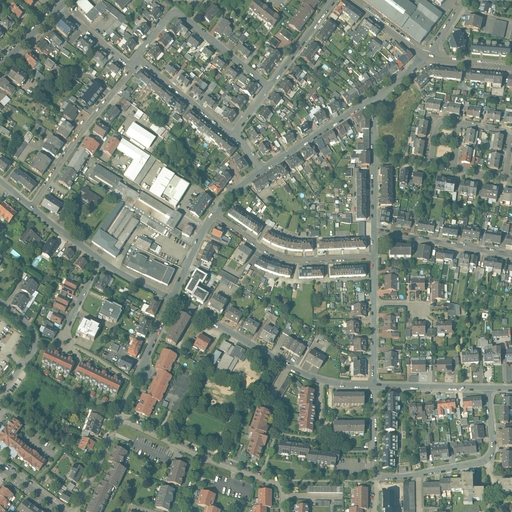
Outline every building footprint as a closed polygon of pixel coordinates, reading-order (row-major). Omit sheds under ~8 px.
[(23,0),(22,1),(23,2),(27,7),(28,8),(28,9),(29,9),(30,9),(31,8),(31,7),(36,2),(33,0),(23,0)] [(84,0),(80,0),(76,5),(85,15),(92,8),(84,0)] [(118,0),(115,3),(114,4),(121,11),(132,0),(118,0)] [(317,5),(310,0),(305,0),(302,4),(304,5),(299,12),(308,19),(313,13),(312,11),(317,5)] [(362,0),(420,44),(443,14),(423,0),(417,0),(414,5),(413,4),(411,6),(403,0),(362,0)] [(279,19),(256,1),(255,1),(249,9),(249,10),(262,21),(263,21),(272,28),(273,28),(279,20),(279,19)] [(109,5),(102,2),(101,2),(98,5),(104,12),(106,10),(109,5)] [(343,2),(333,14),(338,18),(342,12),(343,12),(342,11),(347,5),(343,2)] [(154,3),(151,7),(153,9),(151,11),(152,12),(158,17),(161,14),(160,12),(162,10),(154,3)] [(25,13),(17,4),(13,7),(15,9),(12,12),(19,19),(20,20),(24,17),(22,16),(25,13)] [(487,5),(482,4),(480,14),(485,15),(487,15),(489,15),(491,6),(487,5)] [(104,12),(98,5),(94,9),(99,14),(101,16),(104,12)] [(121,15),(109,5),(106,10),(117,19),(121,15)] [(212,5),(203,17),(209,22),(219,10),(212,5)] [(354,10),(347,5),(342,11),(343,12),(342,12),(349,17),(354,10)] [(93,8),(84,16),(90,22),(99,14),(94,9),(93,8)] [(362,16),(354,10),(349,17),(348,18),(350,20),(348,23),(352,26),(355,23),(356,24),(362,16)] [(150,15),(146,11),(142,15),(147,18),(146,18),(149,21),(151,19),(153,21),(154,20),(155,21),(158,17),(152,12),(150,15)] [(308,19),(299,12),(289,25),(298,33),(308,19)] [(127,19),(121,15),(117,19),(117,20),(121,24),(127,19)] [(482,20),(468,17),(466,27),(480,30),(482,20)] [(8,19),(7,18),(1,24),(8,31),(11,28),(12,28),(14,26),(14,25),(14,24),(11,22),(12,22),(9,18),(8,19)] [(147,23),(142,19),(137,25),(139,28),(146,33),(148,29),(147,28),(147,27),(145,25),(147,23)] [(366,19),(359,28),(355,35),(352,33),(349,38),(357,45),(361,38),(364,40),(368,34),(367,34),(369,32),(374,25),(366,19)] [(117,20),(103,35),(107,39),(121,24),(117,20)] [(176,20),(171,26),(172,26),(178,32),(181,34),(183,32),(186,34),(188,32),(189,31),(176,20)] [(333,24),(328,20),(326,23),(327,23),(322,30),(321,30),(319,33),(320,33),(327,40),(336,27),(333,24)] [(501,21),(495,20),(492,36),(498,37),(501,21)] [(68,25),(64,21),(56,29),(66,38),(69,35),(73,32),(72,31),(74,29),(69,25),(68,25)] [(507,23),(501,21),(498,37),(504,39),(507,23)] [(224,22),(222,25),(221,24),(220,25),(218,27),(218,28),(219,28),(218,29),(217,29),(215,29),(214,31),(214,33),(220,38),(223,35),(226,37),(228,37),(231,32),(231,30),(226,26),(227,24),(224,22)] [(380,30),(374,25),(369,32),(376,37),(380,30)] [(178,32),(172,26),(169,30),(170,31),(170,32),(173,35),(174,34),(176,36),(178,32)] [(139,28),(137,31),(136,31),(133,35),(135,37),(138,34),(140,35),(141,35),(143,36),(146,33),(139,28)] [(293,36),(283,28),(279,33),(288,41),(293,36)] [(464,36),(458,32),(450,44),(452,50),(465,52),(466,42),(463,42),(462,39),(464,36)] [(57,38),(51,33),(45,39),(51,44),(53,42),(56,46),(60,42),(56,39),(57,38)] [(131,37),(126,33),(123,36),(124,37),(122,39),(123,40),(133,48),(136,45),(134,43),(135,42),(133,40),(135,37),(133,35),(131,37)] [(327,40),(320,33),(315,39),(322,44),(324,42),(325,43),(327,41),(327,40)] [(119,39),(114,35),(111,40),(115,43),(119,39)] [(166,36),(165,35),(161,39),(168,44),(171,41),(170,39),(166,36)] [(239,40),(233,35),(229,39),(235,45),(239,40)] [(239,40),(242,43),(247,38),(243,35),(239,40)] [(194,36),(192,38),(192,37),(189,41),(188,43),(192,46),(197,39),(194,36)] [(94,45),(84,37),(77,47),(86,54),(94,45)] [(280,43),(273,37),(269,43),(271,44),(276,48),(280,43)] [(168,44),(161,39),(158,43),(160,44),(159,44),(163,47),(165,48),(168,44)] [(201,42),(197,39),(192,46),(191,48),(193,49),(194,48),(196,49),(197,47),(197,48),(200,44),(201,42)] [(381,45),(374,39),(371,42),(369,45),(366,49),(369,52),(370,52),(374,46),(376,48),(376,47),(379,49),(381,45)] [(133,48),(123,40),(118,46),(121,48),(124,51),(125,49),(128,51),(128,50),(130,52),(133,48)] [(43,41),(36,48),(40,52),(44,55),(46,56),(47,56),(49,54),(45,51),(46,50),(50,53),(55,48),(50,44),(48,47),(43,41)] [(243,44),(237,52),(240,54),(240,53),(243,56),(249,49),(250,47),(251,46),(249,48),(243,44)] [(322,51),(312,44),(308,49),(315,55),(317,53),(319,55),(322,51)] [(403,55),(406,52),(398,44),(397,45),(395,47),(394,48),(403,56),(403,55)] [(492,47),(473,45),(472,54),(491,56),(492,47)] [(160,51),(156,48),(156,49),(154,47),(151,51),(158,57),(161,53),(159,51),(160,51)] [(205,56),(210,50),(207,47),(202,53),(205,56)] [(510,48),(492,47),(491,56),(510,57),(510,48)] [(249,49),(243,56),(247,59),(248,57),(249,57),(251,54),(251,53),(253,52),(249,49)] [(315,55),(308,49),(306,52),(305,52),(304,54),(302,57),(311,64),(313,61),(311,60),(315,55)] [(209,58),(214,52),(210,50),(205,56),(209,58)] [(97,52),(95,55),(96,56),(93,60),(96,62),(103,54),(99,51),(98,53),(97,52)] [(158,57),(151,51),(148,55),(150,56),(149,57),(153,60),(153,59),(155,61),(158,57)] [(275,52),(273,51),(270,55),(278,60),(280,56),(279,55),(279,54),(275,52)] [(406,52),(403,55),(409,61),(413,57),(407,51),(406,52)] [(33,56),(31,54),(29,54),(28,56),(24,60),(24,61),(33,69),(34,69),(40,63),(33,57),(33,56)] [(103,54),(96,62),(103,68),(106,63),(104,62),(106,60),(105,59),(106,57),(103,54)] [(55,62),(47,56),(46,56),(44,55),(43,57),(48,61),(53,65),(55,62)] [(278,60),(270,55),(266,60),(274,66),(276,63),(275,63),(278,60)] [(398,60),(397,61),(403,67),(403,66),(404,67),(405,65),(409,61),(403,55),(403,56),(398,60)] [(218,59),(218,58),(215,62),(214,64),(218,67),(223,60),(219,57),(218,59)] [(384,62),(377,57),(374,61),(380,67),(384,62)] [(223,60),(218,67),(221,70),(223,68),(223,69),(226,65),(227,63),(223,60)] [(274,66),(266,60),(263,65),(264,66),(263,66),(270,71),(272,67),(272,68),(274,66)] [(46,63),(44,66),(51,70),(52,70),(55,66),(53,65),(48,61),(46,63)] [(85,79),(60,61),(56,67),(62,71),(74,80),(81,85),(85,79)] [(403,67),(397,61),(395,63),(393,65),(399,71),(403,67)] [(399,71),(393,65),(391,63),(386,67),(385,66),(387,65),(386,62),(382,64),(385,69),(390,77),(399,71)] [(40,63),(34,69),(36,72),(38,74),(39,73),(41,71),(40,70),(43,68),(43,67),(40,65),(41,64),(40,63)] [(110,66),(108,65),(104,70),(108,74),(111,71),(113,72),(118,66),(114,63),(113,65),(112,64),(110,66)] [(171,64),(170,65),(169,65),(166,68),(167,69),(165,71),(169,74),(175,67),(171,64)] [(175,67),(169,74),(173,77),(174,75),(175,75),(178,72),(177,72),(179,70),(178,70),(180,68),(176,65),(175,67)] [(263,66),(263,65),(260,69),(267,75),(270,71),(263,66)] [(56,67),(55,66),(52,70),(56,73),(56,74),(59,76),(62,71),(56,67)] [(118,66),(113,72),(110,75),(114,78),(118,73),(119,74),(121,71),(120,71),(121,69),(118,66)] [(236,70),(232,67),(230,69),(230,68),(227,72),(228,72),(226,74),(230,77),(236,70)] [(300,71),(296,69),(294,68),(291,72),(302,80),(305,76),(300,72),(300,71)] [(435,69),(430,68),(427,69),(422,75),(429,81),(431,80),(430,79),(434,77),(435,69)] [(21,75),(14,69),(7,76),(14,82),(20,76),(21,75)] [(382,82),(377,74),(376,75),(373,69),(370,71),(374,77),(372,78),(377,85),(382,82)] [(390,77),(385,69),(377,74),(382,82),(387,79),(390,77)] [(443,70),(435,69),(434,77),(434,78),(436,78),(442,79),(443,70)] [(236,70),(230,77),(234,80),(235,78),(236,79),(239,75),(238,75),(239,73),(236,70)] [(462,72),(443,70),(442,79),(443,79),(443,78),(447,79),(446,79),(457,80),(461,80),(461,81),(462,72)] [(141,71),(139,73),(138,73),(136,76),(137,76),(135,78),(138,81),(139,80),(142,82),(147,76),(143,73),(142,72),(141,71)] [(44,77),(39,73),(38,74),(36,72),(32,77),(40,82),(44,77)] [(291,72),(288,76),(290,77),(294,80),(297,83),(302,86),(305,82),(302,80),(291,72)] [(486,74),(467,72),(466,81),(467,81),(470,81),(470,82),(481,83),(481,82),(485,83),(486,74)] [(359,73),(353,78),(355,81),(358,79),(361,81),(362,80),(361,79),(362,78),(363,79),(364,78),(363,77),(359,73)] [(188,77),(184,74),(183,76),(182,76),(179,79),(180,79),(178,81),(182,84),(188,77)] [(377,85),(372,78),(369,80),(368,79),(369,78),(365,74),(363,77),(364,78),(365,79),(366,78),(367,81),(372,88),(377,85)] [(503,76),(486,74),(485,83),(493,84),(493,87),(498,88),(501,88),(501,86),(502,86),(503,76)] [(422,75),(414,83),(421,90),(429,82),(429,81),(422,75)] [(24,80),(20,76),(14,82),(19,86),(24,80)] [(147,76),(142,82),(144,85),(146,87),(152,81),(147,76)] [(189,76),(188,77),(182,84),(186,88),(192,81),(193,79),(189,76)] [(249,81),(244,77),(240,82),(246,87),(249,83),(248,82),(249,81)] [(9,84),(2,79),(2,80),(2,79),(0,80),(0,88),(3,91),(4,90),(11,96),(15,90),(10,86),(10,85),(9,84)] [(157,85),(152,81),(146,87),(149,89),(152,91),(157,85)] [(212,81),(209,86),(213,90),(217,85),(212,81)] [(292,87),(284,81),(278,89),(279,89),(283,93),(286,94),(285,95),(291,99),(296,93),(293,91),(292,92),(289,90),(292,87)] [(367,81),(362,84),(367,92),(372,88),(367,81)] [(92,82),(82,95),(83,95),(79,100),(89,108),(98,98),(97,98),(103,91),(92,82)] [(360,85),(359,82),(354,85),(356,88),(354,89),(355,90),(359,97),(367,92),(362,84),(360,85)] [(255,86),(252,84),(251,84),(249,83),(246,87),(253,92),(257,88),(255,87),(255,86)] [(163,89),(157,85),(152,91),(155,94),(157,96),(163,89)] [(197,85),(195,86),(192,90),(191,92),(195,95),(201,88),(197,85)] [(201,88),(195,95),(199,98),(200,96),(200,97),(203,93),(205,91),(204,90),(206,88),(203,85),(201,88)] [(246,87),(243,91),(245,92),(245,93),(248,95),(249,95),(251,96),(253,92),(246,87)] [(409,88),(395,101),(397,103),(402,107),(415,94),(409,88)] [(168,94),(163,89),(157,96),(159,98),(157,100),(160,102),(162,99),(163,100),(168,94)] [(352,92),(347,95),(352,102),(359,97),(355,90),(352,92)] [(130,96),(125,92),(121,97),(126,101),(130,96)] [(174,98),(168,94),(163,100),(166,102),(165,103),(168,105),(174,98)] [(277,95),(276,96),(274,94),(272,98),(278,103),(281,99),(279,98),(280,97),(277,95)] [(347,94),(342,97),(347,105),(352,102),(347,95),(347,94)] [(209,95),(208,97),(205,100),(205,101),(204,102),(208,106),(213,99),(209,95)] [(213,99),(208,106),(211,109),(213,107),(216,104),(216,103),(220,98),(217,95),(213,99)] [(245,100),(241,97),(241,98),(239,96),(236,101),(243,106),(247,102),(245,100)] [(123,98),(117,106),(124,113),(131,104),(123,98)] [(179,103),(174,98),(168,105),(170,107),(171,106),(174,109),(179,103)] [(278,103),(272,98),(269,101),(271,103),(270,104),(273,106),(274,105),(276,106),(278,103)] [(243,106),(236,101),(233,105),(235,106),(238,109),(238,108),(240,110),(243,106)] [(434,102),(427,101),(425,109),(433,110),(434,102)] [(339,107),(337,103),(337,104),(335,102),(331,104),(336,112),(340,109),(339,107)] [(441,103),(434,102),(433,110),(440,112),(440,107),(441,103)] [(185,108),(179,103),(174,109),(177,111),(176,112),(179,115),(185,108)] [(397,103),(384,116),(390,122),(404,109),(402,107),(397,103)] [(331,104),(327,107),(328,109),(330,113),(332,115),(336,112),(331,104)] [(72,107),(69,105),(62,115),(72,121),(75,117),(73,116),(77,110),(72,107)] [(166,130),(134,107),(131,110),(163,134),(166,130)] [(223,112),(217,107),(214,111),(223,118),(226,114),(223,112)] [(119,113),(113,108),(108,113),(115,117),(119,113)] [(264,108),(259,115),(261,117),(260,118),(263,120),(263,119),(265,120),(268,117),(270,119),(273,115),(269,112),(269,111),(267,109),(266,110),(264,108)] [(231,111),(229,110),(226,114),(233,119),(236,115),(234,114),(235,113),(231,111)] [(317,113),(315,110),(311,113),(313,116),(314,118),(316,122),(317,122),(318,124),(322,121),(317,114),(317,113)] [(189,111),(183,119),(187,123),(188,122),(190,124),(191,123),(196,117),(189,111)] [(326,116),(323,112),(323,113),(321,111),(317,113),(317,114),(322,121),(326,119),(325,116),(326,116)] [(360,123),(365,116),(363,111),(353,117),(358,125),(360,123)] [(115,117),(108,113),(104,118),(110,123),(115,117)] [(233,119),(226,114),(223,118),(225,119),(225,120),(228,122),(230,123),(233,119)] [(309,116),(304,119),(307,124),(312,121),(309,116)] [(365,116),(360,123),(360,130),(363,130),(369,130),(369,121),(365,116)] [(196,117),(191,123),(193,125),(191,128),(194,130),(195,128),(201,121),(196,117)] [(75,126),(66,121),(64,123),(73,129),(75,126)] [(201,121),(195,128),(198,130),(197,131),(200,134),(207,126),(201,121)] [(428,123),(420,121),(419,128),(427,130),(428,123)] [(348,124),(346,122),(340,126),(346,135),(347,136),(351,134),(348,130),(350,129),(348,124)] [(64,123),(60,128),(69,135),(73,129),(64,123)] [(125,136),(148,149),(155,137),(132,123),(125,136)] [(306,125),(305,123),(301,125),(306,132),(309,130),(308,128),(309,127),(307,124),(306,125)] [(108,131),(98,124),(93,133),(103,139),(108,131)] [(255,128),(253,129),(253,128),(250,130),(250,131),(248,132),(251,136),(258,132),(262,129),(260,125),(255,128)] [(301,125),(297,128),(299,130),(298,130),(300,133),(300,132),(302,134),(306,132),(301,125)] [(207,126),(200,134),(202,136),(203,135),(206,137),(212,130),(207,126)] [(346,135),(340,126),(336,129),(339,133),(341,138),(346,135)] [(11,133),(1,127),(0,128),(0,131),(9,137),(10,135),(11,133)] [(46,130),(41,127),(37,132),(42,135),(46,130)] [(69,135),(60,128),(57,133),(57,134),(61,136),(66,140),(69,135)] [(427,130),(419,128),(418,136),(426,137),(427,130)] [(212,130),(206,137),(208,139),(209,138),(212,141),(217,135),(212,130)] [(369,130),(363,130),(363,144),(357,144),(357,151),(359,151),(364,151),(369,151),(369,130)] [(392,130),(383,130),(383,149),(392,149),(392,130)] [(478,132),(467,130),(466,137),(477,138),(478,132)] [(28,132),(22,140),(28,144),(34,135),(28,132)] [(151,156),(116,132),(114,134),(120,138),(117,142),(120,144),(116,149),(134,161),(124,176),(133,182),(151,156)] [(258,132),(251,136),(253,140),(255,138),(256,139),(259,138),(258,137),(260,135),(258,132)] [(331,132),(324,136),(329,144),(333,141),(335,144),(338,142),(334,137),(331,132)] [(292,134),(291,135),(290,133),(286,135),(290,142),(294,139),(293,138),(294,137),(292,134)] [(223,139),(217,135),(212,141),(215,143),(215,144),(217,146),(223,139)] [(290,142),(286,135),(282,138),(284,140),(283,140),(285,143),(285,142),(287,144),(290,142)] [(504,137),(495,135),(494,142),(502,144),(504,137)] [(324,136),(319,140),(329,155),(332,153),(327,146),(329,144),(324,136)] [(63,145),(51,137),(46,143),(58,151),(63,145)] [(477,138),(466,137),(465,143),(469,144),(475,145),(476,145),(477,138)] [(107,145),(116,151),(116,149),(120,144),(117,142),(111,138),(107,145)] [(98,146),(87,139),(80,149),(89,155),(92,156),(98,146)] [(228,143),(223,139),(217,146),(219,148),(220,147),(223,150),(228,143)] [(22,140),(12,155),(17,158),(27,144),(22,140)] [(329,155),(319,140),(314,143),(320,151),(324,158),(329,155)] [(425,143),(417,141),(415,148),(424,150),(425,143)] [(341,142),(336,145),(339,150),(344,147),(341,142)] [(502,144),(494,142),(493,149),(497,150),(501,151),(502,144)] [(58,151),(46,143),(43,149),(54,157),(58,151)] [(236,150),(228,143),(223,150),(226,152),(224,155),(229,159),(236,150)] [(263,143),(260,145),(260,146),(258,147),(261,151),(267,147),(265,143),(263,144),(263,143)] [(116,151),(107,145),(103,152),(111,157),(116,151)] [(311,145),(304,149),(310,158),(313,156),(313,158),(317,155),(311,145)] [(267,147),(261,151),(263,155),(265,153),(266,154),(268,153),(268,152),(270,150),(267,147)] [(79,148),(67,169),(77,175),(89,155),(80,149),(79,148)] [(424,150),(415,148),(414,155),(422,157),(424,150)] [(310,158),(304,149),(300,152),(305,161),(310,158)] [(468,149),(464,149),(463,156),(474,158),(475,151),(474,151),(472,150),(468,149)] [(51,162),(39,154),(30,168),(42,176),(51,162)] [(496,155),(492,154),(491,161),(499,163),(500,156),(496,155)] [(303,164),(296,155),(290,159),(295,167),(298,166),(299,167),(303,164)] [(10,165),(2,158),(0,156),(0,160),(0,161),(0,160),(0,169),(4,173),(10,165)] [(151,156),(146,164),(150,167),(156,159),(151,156)] [(474,158),(463,156),(462,163),(470,164),(472,165),(473,165),(473,161),(474,162),(474,158)] [(235,163),(234,164),(237,168),(245,163),(242,158),(241,159),(235,163)] [(295,167),(290,159),(285,162),(291,170),(295,167)] [(499,163),(491,161),(490,168),(498,170),(499,163)] [(245,163),(237,168),(240,172),(241,171),(242,173),(248,168),(247,166),(246,163),(245,164),(245,163)] [(146,164),(133,182),(138,185),(150,167),(146,164)] [(282,164),(275,168),(280,176),(281,177),(284,175),(285,176),(288,174),(282,164)] [(121,181),(97,165),(89,178),(113,193),(119,183),(121,181)] [(229,170),(224,165),(221,170),(224,173),(226,174),(229,170)] [(275,168),(269,172),(275,181),(278,179),(277,177),(280,176),(275,168)] [(77,175),(67,169),(58,182),(68,188),(77,175)] [(174,176),(163,169),(149,192),(175,208),(178,204),(163,194),(174,176)] [(16,170),(10,178),(17,183),(18,182),(23,176),(22,176),(16,170)] [(269,172),(263,176),(268,183),(271,182),(272,183),(275,181),(269,172)] [(405,173),(401,172),(399,184),(406,185),(408,173),(405,172),(405,173)] [(226,174),(224,173),(220,177),(227,183),(231,179),(229,177),(226,174)] [(365,174),(356,174),(356,189),(365,189),(365,174)] [(423,176),(414,174),(413,181),(413,184),(422,185),(423,176)] [(36,186),(24,175),(22,176),(23,176),(18,182),(30,192),(36,186)] [(189,185),(174,176),(163,194),(178,204),(189,185)] [(263,176),(251,184),(257,193),(269,185),(268,183),(263,176)] [(227,183),(220,177),(215,183),(218,186),(218,187),(222,191),(226,186),(225,185),(227,183)] [(447,180),(438,178),(436,190),(445,191),(447,180)] [(455,181),(447,180),(445,191),(453,193),(455,181)] [(470,184),(461,182),(461,187),(460,194),(468,195),(470,184)] [(119,183),(113,193),(111,196),(120,201),(131,209),(134,205),(139,196),(119,183)] [(218,186),(215,183),(213,186),(212,185),(208,189),(211,191),(211,192),(213,194),(213,193),(217,196),(222,191),(218,187),(218,186)] [(478,185),(470,184),(468,195),(476,197),(478,185)] [(491,187),(483,186),(483,191),(482,196),(481,198),(489,199),(491,187)] [(499,189),(491,187),(489,199),(497,200),(499,189)] [(365,189),(356,189),(356,205),(365,205),(365,189)] [(511,193),(511,190),(505,190),(504,196),(503,200),(503,201),(507,201),(506,205),(510,205),(510,203),(510,202),(511,193)] [(88,191),(85,195),(79,203),(88,209),(92,202),(97,205),(101,200),(88,191)] [(174,212),(142,192),(139,196),(134,205),(166,226),(174,212)] [(196,204),(205,210),(206,208),(207,208),(208,206),(208,205),(211,201),(203,195),(196,204)] [(58,203),(48,196),(42,205),(50,210),(50,211),(52,213),(53,211),(58,203)] [(120,201),(92,244),(115,259),(139,223),(138,223),(139,221),(142,216),(131,209),(120,201)] [(16,214),(4,203),(0,207),(0,214),(9,222),(16,214)] [(62,206),(58,203),(53,211),(56,214),(62,206)] [(205,210),(196,204),(193,209),(190,213),(199,219),(205,210)] [(166,226),(134,205),(131,209),(142,216),(164,229),(166,226)] [(365,220),(365,205),(356,205),(356,220),(365,220)] [(233,208),(228,215),(238,222),(243,215),(233,208)] [(387,212),(382,211),(381,216),(382,216),(381,224),(388,225),(390,213),(387,212)] [(182,217),(174,212),(166,226),(173,230),(175,228),(182,217)] [(398,213),(397,218),(396,226),(402,227),(404,214),(405,214),(398,213)] [(351,223),(351,215),(342,214),(342,217),(338,217),(338,223),(351,223)] [(413,216),(404,214),(402,227),(410,229),(411,221),(413,221),(413,216)] [(253,222),(243,215),(238,222),(248,229),(253,222)] [(164,229),(142,216),(139,221),(162,235),(165,230),(164,229)] [(262,228),(253,222),(248,229),(257,235),(262,228)] [(435,224),(428,223),(426,232),(433,233),(435,224)] [(173,230),(166,226),(164,229),(165,230),(171,234),(173,230)] [(185,226),(182,234),(189,238),(193,229),(185,226)] [(448,226),(444,226),(443,234),(450,236),(451,227),(448,227),(448,226)] [(453,228),(451,227),(450,236),(457,237),(458,228),(453,228)] [(473,229),(465,227),(463,238),(471,239),(473,229)] [(181,233),(175,228),(173,230),(171,234),(178,238),(181,233)] [(217,229),(215,228),(211,236),(220,240),(220,239),(223,232),(221,231),(217,229)] [(481,230),(473,229),(471,239),(479,241),(481,230)] [(28,230),(20,240),(27,246),(27,245),(26,245),(32,238),(35,241),(34,243),(37,245),(41,240),(28,230)] [(494,232),(486,231),(485,242),(492,243),(494,232)] [(276,237),(273,235),(268,232),(263,240),(270,244),(278,247),(282,239),(276,237)] [(502,234),(494,232),(492,243),(500,245),(502,234)] [(143,240),(139,239),(137,243),(149,248),(149,249),(152,243),(144,239),(143,240)] [(287,241),(282,239),(278,247),(287,250),(295,251),(296,242),(287,241)] [(50,240),(42,253),(49,258),(52,253),(58,245),(50,240)] [(365,240),(349,241),(350,250),(365,249),(365,240)] [(334,241),(319,242),(319,251),(334,250),(334,241)] [(349,241),(334,241),(334,250),(350,250),(349,241)] [(312,242),(302,243),(296,242),(295,251),(303,252),(312,251),(312,242)] [(149,248),(137,243),(136,247),(147,252),(149,248)] [(153,243),(150,249),(158,253),(162,247),(153,243)] [(219,249),(208,244),(205,251),(212,254),(214,251),(218,253),(219,249)] [(252,253),(241,246),(234,258),(244,265),(252,253)] [(410,247),(400,247),(400,246),(396,246),(396,247),(389,247),(389,257),(410,257),(410,247)] [(430,248),(419,247),(417,259),(428,261),(430,248)] [(67,249),(62,256),(69,261),(74,254),(67,249)] [(212,254),(205,251),(203,255),(202,256),(202,257),(200,261),(201,261),(208,264),(212,254)] [(445,252),(437,251),(436,259),(444,260),(444,259),(445,252)] [(453,253),(445,252),(444,259),(452,260),(453,253)] [(52,253),(49,258),(48,260),(53,263),(57,256),(52,253)] [(470,256),(461,254),(459,266),(468,268),(467,271),(468,271),(469,266),(470,256)] [(147,259),(138,255),(135,260),(131,258),(127,267),(145,276),(150,266),(144,264),(147,259)] [(477,258),(470,256),(469,266),(471,266),(471,265),(473,266),(473,268),(476,268),(477,258)] [(80,258),(75,266),(82,271),(87,263),(80,258)] [(264,261),(259,258),(255,266),(266,271),(270,263),(264,261)] [(494,260),(485,259),(484,267),(486,267),(486,268),(493,269),(494,260)] [(503,262),(494,260),(493,269),(501,270),(503,262)] [(168,268),(152,261),(150,266),(145,276),(161,283),(168,268)] [(208,264),(201,261),(198,267),(208,271),(211,265),(208,264)] [(275,265),(270,263),(266,271),(278,275),(281,267),(275,265)] [(292,269),(286,268),(281,267),(278,275),(290,278),(292,269)] [(365,267),(353,268),(353,277),(365,276),(365,267)] [(161,283),(161,284),(167,287),(174,271),(168,268),(161,283)] [(341,268),(329,269),(330,278),(342,277),(341,268)] [(353,268),(341,268),(342,277),(353,277),(353,268)] [(311,269),(299,270),(299,279),(311,278),(311,269)] [(323,269),(311,269),(311,278),(323,278),(323,269)] [(238,280),(221,270),(217,275),(234,285),(238,280)] [(207,277),(196,271),(191,278),(192,279),(185,292),(192,296),(196,289),(200,283),(202,285),(207,277)] [(110,278),(102,274),(98,282),(106,286),(110,278)] [(229,282),(222,278),(219,282),(226,286),(229,282)] [(37,286),(28,280),(25,285),(35,291),(36,289),(36,288),(37,286)] [(67,280),(64,285),(75,291),(78,285),(72,283),(67,280)] [(106,286),(98,282),(95,289),(103,293),(106,286)] [(35,291),(25,285),(21,290),(31,296),(32,294),(33,293),(35,291)] [(75,291),(64,285),(61,291),(62,291),(67,294),(73,296),(75,291)] [(196,289),(192,296),(191,297),(203,304),(206,299),(208,295),(196,289)] [(28,301),(18,295),(15,300),(25,306),(28,301)] [(227,302),(215,295),(210,304),(211,305),(209,308),(219,314),(221,311),(222,311),(227,302)] [(59,296),(58,296),(56,301),(67,307),(70,301),(64,299),(59,296)] [(25,306),(15,300),(12,305),(22,312),(25,306)] [(152,300),(151,300),(150,302),(151,303),(149,307),(157,311),(160,304),(152,300)] [(67,307),(56,301),(53,307),(54,307),(59,310),(64,312),(67,307)] [(112,306),(105,303),(99,317),(109,322),(110,320),(116,324),(121,314),(120,313),(122,309),(113,305),(112,306)] [(157,311),(149,307),(147,311),(146,310),(145,313),(146,314),(154,317),(157,311)] [(231,309),(228,313),(226,318),(237,325),(238,323),(239,321),(239,322),(240,321),(239,320),(240,319),(242,315),(231,309)] [(57,315),(53,313),(50,320),(60,324),(63,318),(57,315)] [(191,319),(181,314),(174,326),(184,331),(191,319)] [(278,318),(270,314),(269,315),(267,319),(275,323),(278,318)] [(151,323),(143,319),(140,327),(148,330),(151,323)] [(259,326),(248,320),(243,328),(254,335),(259,326)] [(55,326),(47,321),(45,326),(49,327),(53,330),(55,326)] [(90,323),(89,324),(83,321),(76,334),(86,339),(87,338),(94,341),(99,331),(97,330),(99,327),(90,323)] [(184,331),(174,326),(166,340),(175,346),(184,331)] [(278,333),(266,326),(259,338),(263,340),(262,342),(265,343),(265,342),(271,345),(278,333)] [(53,330),(49,327),(45,335),(55,340),(58,332),(53,330)] [(148,330),(140,327),(137,334),(145,338),(148,330)] [(325,337),(318,332),(315,337),(323,342),(325,337)] [(210,342),(200,336),(197,341),(194,346),(204,352),(210,342)] [(293,342),(287,339),(282,348),(288,351),(293,342)] [(142,343),(134,340),(131,347),(139,351),(142,343)] [(216,369),(231,376),(238,360),(242,362),(247,351),(235,346),(234,347),(223,341),(219,349),(225,352),(220,361),(216,369)] [(299,345),(293,342),(288,351),(293,354),(299,345)] [(112,343),(110,349),(117,352),(119,346),(112,343)] [(305,349),(299,345),(293,354),(299,358),(305,349)] [(492,346),(487,346),(484,346),(484,357),(485,363),(493,363),(492,349),(492,346)] [(139,351),(131,347),(128,354),(136,358),(139,351)] [(501,362),(500,348),(492,349),(493,363),(501,362)] [(54,354),(47,350),(41,362),(44,363),(45,362),(47,363),(47,364),(53,367),(54,366),(55,367),(55,368),(60,357),(57,355),(58,353),(55,352),(54,354)] [(208,363),(214,366),(221,353),(216,350),(208,363)] [(163,351),(161,357),(161,359),(159,362),(158,363),(155,368),(156,370),(159,371),(157,374),(158,376),(156,379),(155,380),(153,384),(166,390),(167,386),(167,385),(168,382),(169,382),(171,378),(170,377),(168,375),(170,369),(170,368),(172,364),(173,363),(176,357),(175,356),(165,351),(163,351)] [(325,359),(311,351),(305,361),(319,370),(325,359)] [(478,352),(470,352),(470,353),(471,363),(479,363),(478,352)] [(470,353),(462,354),(463,364),(471,363),(470,353)] [(68,360),(60,357),(55,368),(58,369),(59,368),(61,369),(61,371),(66,373),(67,372),(69,373),(74,363),(71,362),(72,360),(69,358),(68,360)] [(133,364),(124,359),(120,367),(123,369),(126,371),(126,370),(129,372),(133,364)] [(357,363),(354,363),(354,364),(354,376),(364,376),(364,363),(357,363)] [(86,367),(81,364),(75,375),(89,382),(94,370),(89,368),(90,366),(87,364),(86,367)] [(102,374),(94,370),(89,382),(103,388),(108,377),(105,375),(106,373),(103,372),(102,374)] [(113,379),(108,377),(103,388),(117,395),(122,383),(116,381),(117,379),(114,377),(113,379)] [(166,390),(153,384),(151,388),(151,389),(150,393),(149,393),(147,396),(144,395),(143,396),(140,401),(141,402),(139,405),(138,406),(136,411),(136,413),(147,418),(149,417),(151,412),(150,410),(152,406),(154,406),(156,401),(159,402),(160,401),(162,398),(161,397),(163,394),(164,393),(166,390)] [(306,391),(300,391),(300,396),(299,402),(298,407),(301,407),(312,408),(313,402),(313,399),(314,392),(309,392),(309,391),(306,391)] [(348,395),(333,395),(333,406),(348,406),(348,395)] [(363,395),(348,395),(348,406),(363,406),(363,395)] [(397,395),(387,395),(387,415),(394,415),(397,415),(397,395)] [(481,398),(471,399),(472,408),(472,409),(473,409),(473,408),(477,408),(478,408),(482,408),(481,398)] [(471,399),(463,400),(464,409),(467,408),(472,408),(471,399)] [(455,401),(446,402),(447,410),(450,409),(450,414),(455,414),(454,409),(456,409),(455,401)] [(446,402),(437,403),(439,417),(443,417),(442,410),(447,410),(446,402)] [(433,403),(426,404),(426,412),(427,412),(428,415),(431,414),(431,412),(434,412),(434,411),(434,410),(433,403)] [(312,408),(301,407),(301,412),(300,418),(299,422),(313,424),(314,418),(314,415),(315,408),(312,408)] [(504,407),(500,407),(500,415),(508,415),(509,407),(504,407)] [(270,413),(257,409),(251,427),(249,433),(253,435),(248,447),(246,455),(259,460),(263,446),(264,446),(267,439),(264,438),(268,428),(266,427),(270,413)] [(96,416),(92,413),(92,414),(89,419),(90,420),(90,419),(100,424),(102,419),(96,416)] [(387,415),(385,415),(385,431),(394,431),(394,415),(387,415)] [(508,415),(500,415),(499,423),(508,423),(508,415)] [(482,427),(481,421),(479,421),(479,417),(473,418),(474,427),(482,427)] [(100,424),(90,419),(90,420),(87,425),(88,425),(98,430),(101,424),(100,424)] [(32,452),(16,439),(17,437),(15,436),(22,427),(14,421),(7,430),(3,427),(0,430),(0,447),(1,448),(1,449),(5,452),(6,452),(15,459),(17,455),(23,460),(23,461),(32,468),(33,467),(39,472),(46,462),(38,456),(38,455),(33,451),(32,452)] [(299,422),(299,426),(298,431),(304,431),(304,432),(307,432),(312,432),(313,424),(299,422)] [(364,423),(333,423),(333,434),(364,434),(364,423)] [(98,430),(88,425),(85,431),(89,433),(96,436),(99,430),(98,430)] [(482,427),(469,428),(469,429),(470,428),(470,433),(473,432),(473,440),(475,440),(481,439),(483,439),(482,427)] [(511,431),(505,431),(503,431),(503,447),(511,446),(511,431)] [(86,439),(83,437),(83,438),(78,448),(83,451),(85,447),(86,447),(92,450),(95,443),(86,439)] [(385,453),(391,453),(394,453),(394,437),(385,437),(385,453)] [(287,442),(284,441),(284,442),(280,442),(278,455),(289,456),(289,455),(293,455),(294,444),(287,444),(287,442)] [(302,445),(294,444),(293,455),(297,456),(297,457),(307,459),(308,451),(309,446),(305,445),(305,444),(302,443),(302,445)] [(463,443),(454,444),(455,456),(464,455),(464,454),(463,444),(463,443)] [(475,443),(463,444),(464,454),(476,453),(476,450),(475,443)] [(448,446),(440,447),(441,458),(449,458),(448,446)] [(127,453),(115,447),(108,462),(113,464),(120,467),(127,453)] [(440,447),(431,447),(433,459),(441,458),(440,447)] [(318,451),(314,450),(314,452),(308,451),(307,459),(307,464),(315,465),(316,463),(320,464),(321,453),(317,453),(318,451)] [(339,453),(331,452),(331,454),(321,453),(320,464),(327,465),(327,467),(334,468),(335,461),(338,461),(339,453)] [(391,453),(385,453),(382,453),(382,469),(391,469),(391,453)] [(511,453),(502,453),(502,469),(505,469),(511,469),(511,453)] [(186,466),(174,462),(168,483),(180,486),(183,478),(184,475),(184,474),(186,466)] [(75,464),(71,471),(72,472),(69,479),(76,483),(79,477),(79,476),(80,473),(81,474),(82,470),(83,469),(75,464)] [(113,464),(109,472),(108,472),(107,474),(107,475),(104,483),(104,484),(113,487),(113,488),(116,489),(125,470),(120,467),(113,464)] [(473,476),(461,476),(461,482),(451,482),(451,492),(464,492),(463,505),(472,505),(473,501),(484,500),(484,490),(473,490),(473,476)] [(511,481),(500,482),(500,493),(511,492),(511,481)] [(104,483),(101,482),(97,490),(96,490),(95,493),(96,493),(92,501),(103,507),(113,488),(113,487),(104,484),(104,483)] [(75,486),(70,483),(66,488),(67,488),(67,489),(71,491),(75,486)] [(174,491),(161,487),(155,508),(168,511),(171,503),(172,500),(171,499),(174,491)] [(13,495),(3,488),(0,491),(0,497),(7,502),(13,495)] [(72,496),(64,492),(61,490),(59,494),(62,496),(60,499),(68,503),(72,496)] [(271,491),(259,491),(258,508),(265,508),(270,508),(271,491)] [(215,496),(201,492),(197,505),(206,508),(211,509),(215,496)] [(393,493),(383,493),(383,510),(385,510),(393,510),(393,493)] [(7,502),(0,497),(0,508),(3,511),(9,503),(7,502)] [(38,511),(25,501),(18,511),(38,511)] [(101,511),(103,507),(92,501),(86,511),(101,511)]
